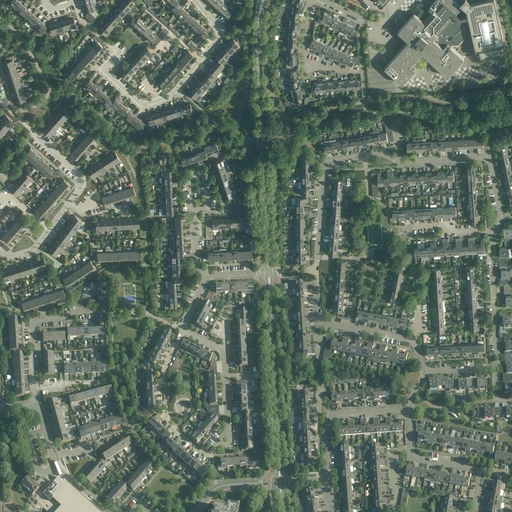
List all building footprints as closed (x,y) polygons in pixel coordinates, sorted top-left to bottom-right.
[(10,0),(6,5),(11,9),(13,7),(19,0),(18,0),(18,1),(16,0),(10,0)] [(19,0),(13,7),(18,11),(24,4),(22,5),(20,3),(21,1),(19,0)] [(176,3),(179,0),(173,6),(171,9),(176,13),(181,7),(176,3)] [(218,0),(216,0),(212,5),(217,9),(222,3),(218,0)] [(403,36),(401,39),(401,43),(404,46),(385,67),(385,68),(402,83),(403,83),(415,70),(415,69),(417,67),(413,63),(422,53),(448,76),(464,58),(452,47),(453,46),(459,45),(466,38),(465,26),(461,22),(454,16),(456,13),(461,8),(461,7),(453,0),(435,0),(431,5),(429,8),(433,12),(424,22),(414,13),(398,31),(403,36)] [(495,0),(483,0),(470,3),(469,2),(465,6),(467,8),(468,15),(460,16),(456,13),(454,16),(461,22),(463,19),(469,18),(476,50),(479,49),(481,56),(503,52),(501,45),(505,44),(495,0)] [(121,3),(119,5),(127,12),(131,7),(123,1),(125,2),(122,5),(121,3)] [(93,3),(85,6),(87,12),(95,10),(93,3)] [(222,3),(217,9),(222,13),(227,7),(222,3)] [(24,4),(18,11),(22,16),(29,8),(28,8),(27,9),(25,7),(26,6),(24,4)] [(301,13),(303,7),(291,4),(290,10),(291,10),(290,13),(296,15),(297,12),(301,13)] [(117,8),(115,10),(122,17),(127,12),(119,5),(119,6),(120,7),(118,9),(117,8)] [(186,11),(181,7),(176,13),(180,17),(180,18),(186,11)] [(227,7),(222,13),(227,18),(232,12),(227,7)] [(29,8),(22,16),(27,20),(34,12),(33,12),(32,14),(29,11),(31,10),(29,8)] [(122,17),(115,10),(113,12),(111,11),(109,13),(118,21),(122,17)] [(190,16),(186,11),(180,18),(179,19),(183,23),(184,22),(185,22),(190,16)] [(34,12),(27,20),(32,24),(38,16),(37,18),(34,16),(36,14),(34,12)] [(323,15),(320,14),(317,12),(315,20),(320,22),(325,24),(329,15),(324,13),(323,15)] [(108,17),(107,19),(114,26),(118,21),(109,13),(109,14),(112,16),(110,19),(108,17)] [(296,15),(290,13),(289,17),(290,17),(289,22),(299,24),(300,19),(296,18),(296,15)] [(333,17),(329,15),(325,24),(330,26),(336,14),(334,13),(333,14),(333,15),(333,16),(333,17)] [(336,14),(330,26),(335,28),(339,20),(335,18),(335,17),(336,16),(337,16),(337,14),(336,14)] [(38,16),(32,24),(36,28),(43,21),(43,20),(41,22),(39,20),(40,18),(38,16)] [(195,20),(190,16),(185,22),(186,23),(187,23),(190,26),(195,20)] [(67,19),(70,28),(70,30),(76,28),(73,19),(70,20),(69,18),(67,19)] [(342,21),(339,20),(335,28),(339,31),(345,18),(344,18),(343,18),(342,19),(343,21),(342,21)] [(345,18),(339,31),(344,33),(348,24),(345,22),(346,21),(347,20),(346,19),(345,18)] [(70,28),(67,19),(66,19),(67,21),(64,22),(63,20),(61,21),(64,30),(70,28)] [(104,22),(102,24),(110,31),(114,26),(107,19),(106,20),(108,21),(106,23),(104,22)] [(137,19),(132,25),(137,29),(142,23),(137,19)] [(200,24),(195,20),(190,26),(194,30),(200,24)] [(43,21),(36,28),(41,32),(46,27),(44,24),(45,22),(43,21)] [(64,30),(61,21),(60,21),(61,23),(58,24),(57,22),(55,23),(58,32),(64,30)] [(299,24),(289,22),(288,28),(288,27),(287,31),(295,32),(295,29),(298,29),(299,24)] [(51,34),(58,32),(55,23),(54,23),(55,25),(52,26),(51,24),(48,25),(51,34)] [(142,23),(137,29),(142,33),(147,27),(142,23)] [(105,36),(105,35),(110,31),(102,24),(104,26),(99,30),(105,36)] [(205,28),(200,24),(194,30),(199,34),(205,28)] [(354,27),(348,24),(344,33),(349,35),(349,36),(352,37),(353,35),(355,30),(352,29),(354,27)] [(147,27),(142,33),(146,38),(152,32),(147,27)] [(209,33),(205,28),(199,34),(204,39),(209,33)] [(295,32),(287,31),(287,35),(288,35),(287,40),(297,41),(297,35),(294,35),(295,32)] [(152,32),(146,38),(151,42),(152,41),(154,39),(156,36),(152,32)] [(316,38),(313,37),(310,43),(311,45),(312,45),(311,48),(316,50),(320,42),(316,40),(316,38)] [(229,41),(227,43),(235,50),(237,48),(236,47),(239,44),(233,39),(230,42),(229,41)] [(91,45),(92,46),(100,53),(98,51),(101,49),(102,50),(104,48),(95,40),(91,45)] [(297,41),(287,40),(287,46),(286,46),(286,49),(294,50),(294,46),(296,47),(297,41)] [(320,42),(316,50),(320,52),(320,53),(318,53),(318,54),(318,56),(319,56),(325,44),(320,42)] [(235,50),(227,43),(228,44),(226,47),(225,45),(223,47),(230,54),(231,54),(232,52),(233,53),(236,50),(235,50)] [(330,46),(325,44),(319,56),(320,57),(322,56),(322,55),(322,54),(322,53),(326,55),(330,46)] [(92,46),(88,51),(96,58),(96,57),(94,56),(96,53),(98,55),(100,53),(92,46)] [(154,53),(146,46),(142,51),(148,56),(149,58),(154,53)] [(330,46),(326,55),(330,57),(329,58),(328,58),(328,59),(328,60),(329,61),(336,47),(335,46),(334,48),(330,46)] [(230,54),(223,47),(223,48),(224,49),(222,51),(220,50),(219,52),(226,59),(230,54)] [(336,47),(329,61),(330,61),(332,61),(332,60),(332,58),(336,60),(340,51),(336,49),(337,47),(336,47)] [(82,54),(83,55),(91,62),(92,62),(90,61),(92,58),(94,60),(96,58),(88,51),(86,49),(82,54)] [(294,50),(286,49),(286,53),(287,53),(287,58),(296,58),(296,53),(294,53),(294,50)] [(194,55),(188,50),(184,55),(190,60),(194,55)] [(148,56),(142,51),(138,56),(144,61),(148,56)] [(340,51),(336,60),(340,61),(339,62),(338,62),(338,63),(338,65),(339,65),(346,51),(344,51),(343,53),(340,51)] [(346,51),(339,65),(340,66),(341,65),(342,64),(341,63),(342,62),(346,64),(350,55),(345,53),(346,51)] [(226,59),(219,52),(218,52),(220,54),(218,56),(216,55),(214,57),(225,66),(222,63),(226,59)] [(190,60),(184,55),(182,53),(178,58),(179,59),(185,65),(190,60)] [(354,58),(350,55),(346,64),(351,66),(352,64),(355,65),(358,59),(359,59),(358,54),(356,54),(357,57),(355,57),(354,58)] [(91,62),(83,55),(79,59),(78,58),(77,58),(87,67),(88,67),(86,65),(88,63),(90,64),(91,62)] [(4,62),(5,67),(17,64),(16,62),(13,63),(12,60),(14,59),(13,56),(5,58),(6,61),(4,62)] [(144,61),(138,56),(134,60),(140,66),(144,61)] [(225,66),(214,57),(219,61),(216,64),(215,62),(213,64),(220,71),(225,66)] [(87,67),(77,58),(74,63),(75,64),(83,72),(83,71),(82,70),(84,67),(85,69),(87,67)] [(296,58),(287,58),(287,64),(286,64),(286,66),(284,66),(284,68),(294,67),(294,64),(297,64),(296,58)] [(185,65),(179,59),(175,64),(181,69),(185,65)] [(140,66),(134,60),(129,65),(135,70),(140,66)] [(17,64),(5,67),(7,73),(16,70),(15,67),(18,66),(17,64)] [(83,72),(75,64),(73,66),(74,66),(71,69),(70,68),(70,69),(79,76),(77,74),(80,72),(81,74),(83,72)] [(181,69),(175,64),(171,69),(177,74),(181,69)] [(220,71),(213,64),(214,66),(212,68),(210,67),(209,69),(216,75),(220,71)] [(135,70),(129,65),(125,70),(131,75),(135,70)] [(294,67),(284,68),(286,68),(287,71),(288,71),(289,77),(298,75),(297,70),(294,70),(294,67)] [(177,74),(171,69),(170,68),(165,72),(167,74),(173,79),(177,74)] [(79,76),(70,69),(66,73),(67,74),(73,80),(75,77),(77,78),(79,76)] [(216,75),(209,69),(208,69),(210,71),(208,73),(206,71),(204,73),(212,80),(216,75)] [(131,75),(125,70),(121,75),(127,80),(131,75)] [(22,73),(9,78),(10,83),(19,80),(18,77),(21,76),(22,75),(22,73)] [(212,80),(204,73),(204,74),(206,75),(204,77),(202,76),(200,78),(208,85),(212,80)] [(173,79),(167,74),(163,78),(169,84),(173,79)] [(298,75),(289,77),(289,82),(288,82),(288,84),(286,84),(286,86),(289,86),(297,84),(296,81),(299,81),(298,75)] [(90,78),(84,86),(83,87),(88,91),(89,90),(95,83),(95,82),(93,84),(91,82),(93,80),(90,78)] [(169,84),(163,78),(158,83),(164,89),(169,84)] [(209,86),(208,85),(200,78),(202,80),(199,82),(198,81),(196,83),(205,91),(209,86)] [(357,79),(351,80),(352,89),(358,89),(358,90),(361,89),(360,83),(360,80),(357,80),(357,79)] [(97,84),(95,83),(89,90),(93,94),(100,87),(100,86),(98,88),(96,86),(97,84)] [(205,91),(196,83),(197,84),(195,87),(194,85),(192,88),(199,94),(201,96),(205,91)] [(315,93),(320,92),(319,83),(314,83),(314,86),(311,86),(311,94),(315,94),(315,93)] [(25,84),(12,88),(14,93),(22,90),(21,87),(24,86),(26,86),(25,84)] [(297,84),(289,86),(290,90),(291,89),(292,94),(301,92),(300,87),(297,87),(297,84)] [(102,88),(100,87),(93,94),(93,95),(98,99),(98,98),(105,91),(104,91),(103,92),(101,90),(102,88)] [(199,94),(192,88),(193,89),(191,92),(189,90),(187,92),(195,99),(199,94)] [(107,93),(105,91),(98,98),(103,103),(110,95),(109,95),(108,97),(105,94),(107,93)] [(301,92),(292,94),(293,100),(292,100),(293,103),(299,101),(299,98),(302,97),(301,92)] [(29,94),(15,98),(17,104),(26,101),(25,98),(28,97),(28,96),(30,96),(29,94)] [(110,95),(103,103),(102,104),(107,108),(113,101),(110,98),(111,97),(110,95)] [(119,99),(117,97),(113,101),(107,108),(108,107),(111,109),(113,110),(121,101),(120,102),(117,100),(119,99)] [(124,103),(121,101),(113,110),(118,114),(126,105),(124,107),(122,104),(124,103)] [(182,103),(183,106),(183,105),(186,113),(192,111),(190,103),(186,104),(185,102),(182,103)] [(183,105),(183,106),(180,106),(179,104),(176,105),(177,107),(180,115),(186,113),(183,105)] [(128,107),(126,105),(118,114),(123,118),(124,117),(131,109),(129,111),(127,109),(128,107)] [(65,106),(61,110),(71,119),(73,118),(69,115),(71,112),(65,106)] [(171,107),(171,109),(172,109),(174,117),(180,115),(177,107),(174,108),(173,106),(171,107)] [(172,109),(171,109),(168,110),(167,108),(164,109),(165,111),(166,111),(168,119),(174,117),(172,109)] [(133,111),(131,109),(124,117),(129,121),(136,114),(135,113),(134,115),(131,113),(133,111)] [(71,119),(61,110),(57,114),(64,120),(66,118),(68,120),(70,121),(71,119)] [(166,111),(165,111),(162,112),(161,110),(158,111),(159,113),(160,113),(162,121),(168,119),(166,111)] [(160,113),(159,113),(156,114),(155,112),(153,113),(153,115),(154,115),(157,125),(163,123),(162,121),(160,113)] [(64,120),(57,114),(54,118),(63,126),(64,125),(62,123),(64,120)] [(138,115),(136,114),(129,121),(134,125),(140,118),(140,117),(139,119),(136,117),(138,115)] [(151,127),(157,125),(154,115),(153,115),(150,116),(150,114),(147,115),(151,127)] [(14,122),(6,116),(3,120),(10,126),(14,122)] [(63,126),(54,118),(50,122),(57,128),(59,126),(61,128),(64,130),(65,128),(63,126)] [(142,119),(140,118),(134,125),(133,126),(138,130),(141,127),(143,128),(146,125),(144,124),(141,121),(142,119)] [(10,126),(3,120),(0,122),(0,124),(6,130),(10,126)] [(57,128),(50,122),(46,126),(56,134),(57,136),(59,134),(55,131),(57,128)] [(56,134),(46,126),(43,130),(50,136),(52,134),(54,136),(56,134)] [(87,130),(85,132),(94,140),(98,136),(91,130),(89,132),(87,130)] [(381,141),(380,134),(379,131),(373,132),(376,144),(378,144),(378,142),(381,141)] [(94,140),(85,132),(84,134),(86,136),(84,138),(91,144),(94,140)] [(386,132),(380,134),(381,141),(385,141),(385,142),(388,142),(388,139),(387,136),(387,133),(386,132)] [(80,138),(78,140),(87,148),(91,144),(84,138),(82,140),(80,138)] [(338,151),(336,142),(336,139),(330,140),(330,143),(332,151),(335,150),(335,152),(338,151)] [(87,148),(78,140),(77,142),(79,144),(77,146),(83,152),(87,148)] [(215,141),(209,143),(211,151),(218,149),(215,141)] [(209,143),(203,145),(205,153),(211,151),(209,143)] [(506,143),(496,145),(497,148),(499,147),(499,151),(507,149),(506,143)] [(75,148),(72,146),(71,145),(70,147),(71,148),(80,156),(83,152),(77,146),(75,148)] [(203,148),(198,149),(201,161),(202,161),(201,159),(204,158),(205,160),(207,159),(205,153),(203,145),(203,148)] [(24,160),(26,161),(34,152),(30,148),(24,155),(26,157),(24,160)] [(80,156),(71,148),(69,150),(72,152),(69,154),(76,160),(80,156)] [(198,149),(191,151),(195,163),(196,163),(195,161),(198,160),(199,162),(201,161),(198,149)] [(507,149),(499,151),(500,154),(498,154),(499,157),(508,155),(507,149)] [(186,153),(186,156),(189,165),(190,165),(189,163),(192,162),(193,164),(195,163),(191,151),(186,153)] [(34,152),(26,161),(28,163),(30,160),(32,162),(38,156),(34,152)] [(115,152),(110,155),(115,163),(118,161),(119,164),(120,166),(123,164),(122,163),(115,152)] [(115,163),(110,155),(106,158),(112,169),(114,167),(112,165),(115,163)] [(38,156),(32,162),(34,165),(32,167),(34,168),(42,159),(38,156)] [(187,166),(189,165),(186,156),(180,158),(182,165),(186,164),(187,166)] [(112,169),(106,158),(101,161),(106,169),(109,167),(110,170),(112,169)] [(42,159),(34,168),(34,169),(33,170),(34,171),(38,168),(40,170),(46,163),(42,159)] [(222,160),(215,162),(216,166),(214,166),(215,169),(224,166),(222,160)] [(106,169),(101,161),(97,164),(104,176),(103,175),(105,173),(103,171),(106,169)] [(510,161),(502,163),(503,166),(501,167),(502,170),(511,168),(510,161)] [(46,163),(40,170),(42,172),(39,175),(41,177),(42,176),(50,167),(46,163)] [(104,176),(97,164),(92,167),(97,175),(100,173),(101,176),(102,176),(103,177),(104,176)] [(224,166),(215,169),(217,169),(218,172),(216,172),(217,175),(227,171),(225,165),(224,166)] [(50,167),(42,176),(44,177),(46,175),(48,177),(54,170),(50,167)] [(97,175),(92,167),(87,170),(95,183),(97,181),(96,179),(94,177),(97,175)] [(227,171),(217,175),(219,175),(220,178),(218,178),(219,181),(228,178),(230,177),(228,171),(227,171)] [(34,181),(25,173),(21,177),(28,183),(30,181),(32,183),(34,181)] [(28,183),(21,177),(17,181),(28,191),(30,189),(28,188),(25,186),(28,183)] [(228,178),(219,181),(221,181),(222,184),(220,184),(221,187),(230,184),(228,178)] [(70,185),(64,179),(61,182),(59,180),(58,181),(67,189),(70,185)] [(28,191),(17,181),(14,185),(20,191),(23,193),(25,191),(27,193),(28,191)] [(67,189),(58,181),(56,183),(58,185),(56,187),(63,193),(67,189)] [(230,184),(221,187),(223,187),(224,190),(222,190),(223,193),(232,190),(230,184)] [(20,191),(14,185),(10,189),(19,198),(21,199),(23,197),(21,196),(18,194),(20,191)] [(128,185),(126,185),(130,197),(135,195),(133,186),(129,188),(128,185)] [(63,193),(56,187),(54,190),(52,188),(50,189),(60,197),(63,193)] [(118,188),(116,189),(120,200),(125,199),(122,190),(119,191),(118,188)] [(311,198),(311,195),(311,192),(309,192),(309,188),(301,188),(301,195),(305,195),(305,198),(311,198)] [(60,197),(50,189),(49,191),(51,193),(49,195),(56,201),(60,197)] [(232,190),(223,193),(225,193),(226,196),(224,196),(224,199),(239,194),(233,196),(232,190)] [(105,196),(101,197),(104,205),(109,204),(105,191),(103,191),(104,193),(105,196)] [(108,191),(106,192),(105,191),(109,204),(115,202),(112,193),(109,194),(108,191)] [(239,194),(224,199),(225,199),(231,197),(233,203),(241,200),(239,194)] [(56,201),(49,195),(47,198),(45,196),(43,197),(52,206),(56,201)] [(52,206),(43,197),(42,199),(44,201),(42,203),(49,210),(52,206)] [(241,200),(233,203),(235,209),(243,207),(241,200)] [(49,210),(42,203),(40,206),(37,204),(38,204),(36,202),(35,204),(34,203),(34,204),(45,214),(49,210)] [(45,214),(34,204),(32,205),(37,209),(34,212),(41,218),(45,214)] [(27,223),(20,216),(18,219),(16,217),(14,218),(23,227),(27,223)] [(82,221),(75,216),(72,220),(83,229),(84,230),(85,228),(80,224),(82,221)] [(23,227),(14,218),(13,220),(15,222),(13,225),(20,231),(23,227)] [(83,229),(72,220),(68,225),(76,230),(78,228),(82,231),(83,229)] [(20,231),(13,225),(11,227),(6,223),(5,225),(6,225),(5,225),(16,235),(20,231)] [(16,235),(5,225),(4,226),(6,228),(5,228),(8,230),(6,233),(12,239),(16,235)] [(76,230),(68,225),(65,229),(75,236),(76,235),(74,233),(76,230)] [(75,236),(65,229),(62,233),(69,239),(71,236),(74,238),(75,236)] [(12,239),(6,233),(4,235),(1,233),(0,234),(0,235),(9,243),(12,239)] [(69,239),(62,233),(59,238),(70,246),(71,247),(72,245),(70,243),(67,241),(69,239)] [(70,246),(59,238),(55,242),(63,247),(64,245),(67,247),(68,248),(70,246)] [(63,247),(55,242),(52,246),(62,254),(62,253),(64,255),(65,254),(63,252),(61,250),(63,247)] [(62,254),(52,246),(49,251),(56,256),(58,253),(60,255),(62,254)] [(97,247),(97,249),(97,257),(93,257),(93,260),(97,260),(97,261),(103,261),(102,252),(99,252),(99,249),(99,247),(97,247)] [(498,247),(500,266),(508,266),(507,255),(509,255),(509,247),(498,247)] [(47,268),(44,258),(38,260),(41,269),(47,268)] [(87,262),(86,260),(85,258),(83,259),(84,261),(90,271),(95,268),(90,260),(87,262)] [(41,269),(38,260),(33,261),(36,271),(41,269)] [(36,271),(33,261),(28,263),(31,273),(36,271)] [(90,271),(84,261),(82,262),(84,265),(81,267),(86,274),(90,271)] [(31,273),(28,263),(23,265),(26,274),(31,273)] [(78,268),(77,266),(75,264),(74,265),(75,267),(81,277),(86,274),(81,267),(78,268)] [(26,274),(23,265),(18,266),(20,276),(26,274)] [(20,276),(18,266),(12,268),(15,277),(20,276)] [(508,266),(500,266),(501,285),(509,284),(508,277),(510,277),(510,269),(508,269),(508,266)] [(81,277),(75,267),(73,268),(74,271),(72,272),(77,280),(81,277)] [(15,277),(12,268),(7,269),(10,279),(15,277)] [(10,279),(7,269),(2,271),(5,281),(10,279)] [(403,271),(395,270),(394,276),(403,278),(404,275),(402,275),(403,271)] [(69,274),(68,272),(67,271),(65,272),(72,283),(77,280),(72,272),(69,274)] [(72,283),(65,272),(63,273),(64,274),(65,277),(63,278),(68,286),(72,283)] [(400,284),(393,282),(391,288),(401,290),(401,287),(400,287),(400,284)] [(59,289),(59,286),(58,284),(56,284),(60,299),(66,297),(63,288),(59,289)] [(509,284),(501,285),(504,285),(505,303),(511,302),(511,287),(511,284),(509,284)] [(215,290),(210,290),(208,293),(214,296),(215,293),(216,293),(216,294),(218,294),(218,293),(222,293),(221,285),(215,285),(215,290)] [(400,293),(401,290),(390,288),(388,294),(390,295),(398,296),(398,293),(400,293)] [(48,290),(46,290),(50,302),(55,300),(52,292),(49,293),(48,290)] [(38,293),(36,294),(40,305),(45,304),(42,295),(39,296),(38,293)] [(23,308),(24,311),(29,309),(26,297),(25,295),(23,296),(24,301),(22,302),(21,300),(17,301),(20,309),(23,308)] [(398,296),(390,295),(389,301),(398,303),(399,300),(397,299),(398,296)] [(28,296),(26,297),(29,309),(35,307),(32,298),(29,299),(28,296)] [(210,304),(206,302),(203,308),(210,311),(211,312),(212,309),(211,309),(213,305),(210,304)] [(210,311),(203,308),(200,313),(208,317),(209,315),(208,314),(210,311)] [(364,311),(357,309),(355,319),(359,319),(359,318),(362,318),(364,311)] [(376,313),(370,312),(368,321),(371,322),(371,320),(375,321),(376,313)] [(208,317),(200,313),(197,319),(205,323),(205,322),(206,323),(209,318),(208,317)] [(511,325),(511,324),(511,316),(502,317),(503,327),(511,327),(511,325)] [(205,323),(197,319),(194,325),(204,330),(206,327),(203,326),(205,323)] [(239,320),(237,320),(237,326),(235,327),(235,329),(245,329),(244,323),(250,322),(241,322),(239,322),(239,320)] [(173,334),(165,330),(162,328),(159,334),(161,335),(170,340),(171,339),(169,338),(170,336),(172,336),(173,334)] [(170,340),(161,335),(158,341),(167,345),(168,345),(166,344),(167,341),(169,342),(170,340)] [(342,345),(338,344),(337,352),(343,353),(346,338),(343,337),(342,345)] [(354,347),(351,347),(349,354),(356,355),(359,340),(355,340),(354,347)] [(167,345),(158,341),(155,346),(165,351),(163,350),(164,347),(166,348),(167,345)] [(190,344),(184,341),(179,351),(181,352),(183,349),(186,351),(190,344)] [(366,350),(363,349),(362,357),(368,358),(371,343),(368,342),(366,350)] [(195,347),(190,344),(186,351),(192,354),(195,347)] [(379,352),(376,352),(374,359),(380,360),(383,348),(383,345),(380,345),(380,347),(379,352)] [(165,351),(155,346),(154,348),(155,349),(153,352),(162,357),(162,356),(160,355),(162,352),(164,353),(165,351)] [(201,350),(195,347),(192,354),(191,356),(196,359),(196,360),(201,350)] [(386,364),(387,361),(388,354),(385,353),(386,349),(383,348),(380,360),(380,363),(386,364)] [(206,353),(201,350),(196,360),(198,361),(200,358),(203,359),(206,353)] [(391,355),(388,354),(387,361),(393,363),(395,350),(392,350),(391,355)] [(162,357),(153,352),(152,352),(151,354),(152,355),(150,358),(159,362),(157,361),(159,358),(161,359),(162,357)] [(404,357),(401,356),(399,364),(405,365),(408,353),(405,352),(404,357)] [(217,358),(206,353),(203,359),(209,362),(210,362),(216,362),(215,361),(217,358)] [(159,362),(150,358),(149,357),(148,360),(149,360),(147,364),(154,367),(156,364),(158,365),(159,362)] [(215,374),(210,374),(210,371),(204,371),(205,381),(208,381),(215,380),(215,374)] [(511,373),(506,374),(503,374),(504,393),(511,392),(511,384),(511,374),(511,373)] [(445,389),(449,389),(448,381),(448,378),(429,379),(430,389),(438,389),(438,386),(445,386),(445,389)] [(485,379),(467,380),(467,390),(467,388),(478,387),(478,389),(486,389),(485,379)] [(467,380),(448,381),(449,389),(460,388),(460,390),(467,390),(467,380)] [(105,386),(99,388),(102,396),(105,396),(106,399),(106,400),(108,400),(108,398),(105,386)] [(97,401),(94,389),(89,390),(91,399),(94,398),(95,401),(97,401)] [(84,392),(78,393),(81,402),(84,401),(85,404),(87,404),(84,392)] [(76,407),(73,395),(68,396),(70,405),(74,404),(74,407),(76,407)] [(60,398),(48,401),(50,407),(58,404),(58,401),(63,400),(62,398),(60,398)] [(216,399),(209,399),(209,406),(208,406),(208,411),(210,413),(216,418),(219,415),(219,412),(213,412),(212,409),(218,408),(218,406),(217,406),(216,399)] [(511,407),(496,408),(496,416),(507,416),(507,418),(511,417),(511,407)] [(493,416),(496,416),(496,408),(477,409),(477,417),(485,417),(485,419),(493,419),(493,416)] [(63,409),(51,412),(52,417),(61,415),(60,412),(63,411),(63,409)] [(117,417),(114,417),(117,426),(122,424),(118,413),(116,414),(117,417)] [(216,418),(210,413),(205,418),(207,419),(214,425),(218,420),(216,418)] [(110,416),(108,416),(112,428),(117,426),(114,417),(111,418),(110,416)] [(154,418),(148,425),(147,426),(149,428),(150,427),(152,429),(159,422),(157,424),(155,421),(156,420),(154,418)] [(66,419),(54,423),(55,428),(64,425),(63,422),(66,421),(66,419)] [(100,419),(97,420),(101,431),(106,430),(104,421),(101,422),(100,419)] [(214,425),(207,419),(202,423),(203,423),(209,430),(214,425)] [(96,423),(93,424),(96,433),(101,431),(97,420),(95,420),(96,423)] [(89,422),(87,423),(91,435),(96,433),(93,424),(90,425),(89,422)] [(159,422),(152,429),(152,430),(156,435),(164,427),(163,426),(162,428),(159,426),(161,424),(159,422)] [(209,430),(203,423),(198,428),(199,429),(205,434),(209,430)] [(79,426),(77,426),(80,438),(86,436),(83,428),(80,429),(79,426)] [(164,427),(156,435),(160,440),(161,439),(168,431),(167,432),(164,430),(165,428),(164,427)] [(70,429),(57,433),(58,438),(67,436),(66,433),(71,432),(70,429)] [(199,429),(195,434),(201,439),(205,434),(199,429)] [(168,431),(161,439),(163,440),(164,439),(166,442),(164,445),(172,437),(169,434),(170,433),(168,431)] [(422,434),(419,433),(418,443),(421,443),(421,441),(424,442),(426,431),(423,431),(422,434)] [(430,445),(432,436),(432,433),(426,431),(424,442),(428,443),(427,444),(430,445)] [(193,432),(189,437),(191,439),(197,444),(201,439),(195,434),(193,432)] [(128,436),(123,439),(130,449),(132,448),(130,445),(133,444),(128,436)] [(172,437),(164,445),(162,447),(164,449),(166,447),(168,449),(167,451),(175,442),(174,443),(171,441),(172,440),(171,438),(172,437)] [(459,440),(457,440),(455,449),(458,450),(458,448),(462,449),(463,439),(464,438),(460,437),(459,440)] [(130,449),(123,439),(119,442),(124,450),(126,448),(128,451),(130,449)] [(475,441),(470,440),(467,452),(470,452),(471,450),(474,451),(475,443),(476,440),(475,440),(475,441)] [(124,450),(119,442),(114,445),(121,455),(123,454),(121,451),(124,450)] [(175,442),(167,451),(172,455),(173,454),(181,445),(178,448),(176,445),(177,444),(175,442)] [(486,453),(488,446),(488,443),(485,442),(485,445),(482,445),(480,454),(483,454),(483,453),(486,453)] [(121,455),(114,445),(110,448),(115,456),(117,454),(120,458),(122,457),(121,455)] [(181,445),(173,454),(175,456),(175,455),(178,458),(177,458),(186,449),(181,445)] [(115,456),(110,448),(105,451),(112,461),(114,460),(112,457),(115,456)] [(186,449),(177,458),(179,460),(180,460),(183,462),(189,455),(188,453),(189,452),(186,449)] [(112,461),(105,451),(100,454),(103,458),(100,460),(104,466),(108,464),(106,462),(108,460),(110,462),(112,461)] [(503,454),(496,453),(494,462),(498,463),(498,461),(501,462),(503,454)] [(189,455),(183,462),(181,464),(186,468),(194,459),(192,460),(190,458),(191,456),(189,455)] [(155,467),(145,459),(143,457),(142,459),(146,462),(144,465),(151,471),(155,467)] [(194,459),(186,468),(191,472),(192,470),(201,460),(197,464),(195,462),(196,461),(194,459)] [(195,476),(196,475),(203,467),(202,469),(200,467),(204,463),(201,460),(192,470),(191,472),(195,476)] [(105,468),(98,462),(94,466),(103,475),(105,473),(103,471),(105,468)] [(151,471),(144,465),(142,467),(140,465),(137,462),(135,464),(137,466),(147,475),(151,471)] [(103,475),(94,466),(91,471),(97,477),(100,474),(103,478),(105,476),(103,475)] [(147,475),(137,466),(138,467),(136,468),(139,471),(137,473),(144,479),(147,475)] [(203,467),(196,475),(198,477),(199,476),(202,479),(207,473),(204,471),(205,469),(203,467)] [(97,477),(91,471),(87,475),(97,484),(99,482),(98,481),(95,479),(97,477)] [(437,484),(438,474),(435,473),(435,471),(432,471),(431,480),(430,483),(437,484)] [(144,479),(137,473),(135,475),(132,473),(131,475),(140,483),(144,479)] [(97,484),(87,475),(83,479),(90,485),(92,482),(95,484),(96,483),(97,484)] [(140,483),(131,475),(129,476),(132,479),(130,481),(136,487),(140,483)] [(58,477),(43,494),(50,501),(52,498),(61,506),(55,511),(100,511),(75,490),(64,480),(63,481),(62,481),(59,478),(58,477)] [(127,489),(118,480),(115,477),(114,480),(117,482),(119,484),(117,487),(124,493),(127,489)] [(467,479),(463,478),(462,486),(468,487),(470,478),(467,477),(467,479)] [(20,485),(32,495),(38,488),(27,478),(20,485)] [(136,487),(130,481),(127,483),(125,481),(124,483),(133,491),(136,487)] [(494,485),(493,489),(501,490),(502,484),(490,481),(489,485),(494,485)] [(112,487),(111,489),(120,497),(124,493),(117,487),(115,489),(112,487)] [(120,497),(111,489),(110,490),(112,492),(110,495),(116,501),(120,497)] [(500,496),(487,494),(487,497),(492,498),(491,501),(502,503),(503,497),(500,496)] [(105,495),(104,497),(113,505),(116,501),(110,495),(108,497),(105,495)] [(318,495),(306,497),(307,504),(314,502),(314,499),(319,498),(318,495)] [(501,509),(502,503),(491,501),(490,504),(486,504),(485,507),(501,509)] [(452,504),(445,503),(443,509),(456,511),(456,509),(451,508),(452,504)]
